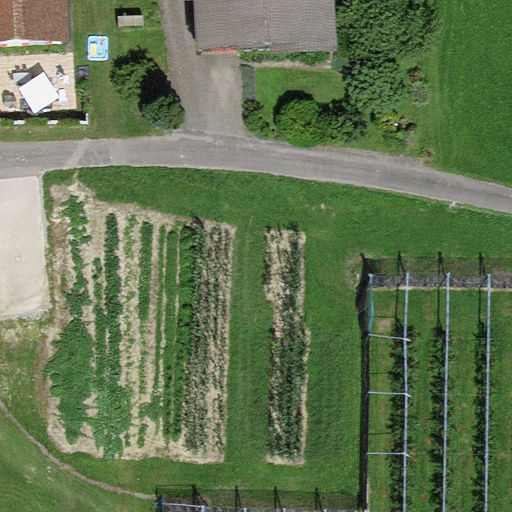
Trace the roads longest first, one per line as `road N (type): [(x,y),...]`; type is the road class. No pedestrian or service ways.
road 1 (track): [(196,149),(0,163)]
road 2 (track): [(184,0),(196,149)]
